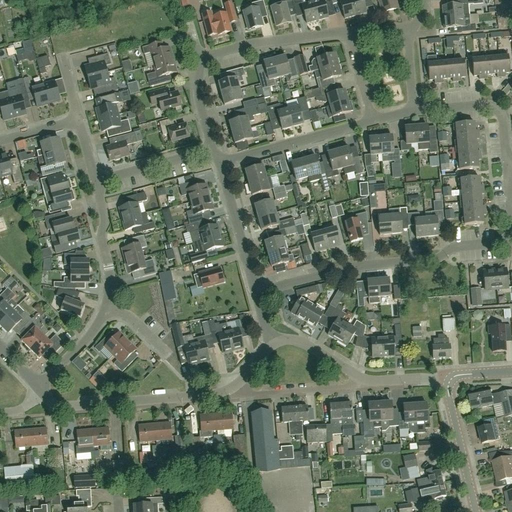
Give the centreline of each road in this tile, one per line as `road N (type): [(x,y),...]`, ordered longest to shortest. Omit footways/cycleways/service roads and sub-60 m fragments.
road 1 (residential): [(254,291),(506,239),(506,165)]
road 2 (residential): [(45,396),(57,407),(218,394),(235,383)]
road 3 (residential): [(372,120),(219,162)]
road 4 (residential): [(198,58),(350,33)]
road 5 (residential): [(506,165),(502,117),(493,106),(413,110)]
road 6 (residential): [(254,291),(219,162)]
road 7 (unclassified): [(475,511),(448,382)]
road 8 (residential): [(235,383),(256,394),(345,386),(357,377)]
road 9 (residential): [(105,306),(95,180)]
road 10 (residential): [(95,180),(211,148)]
